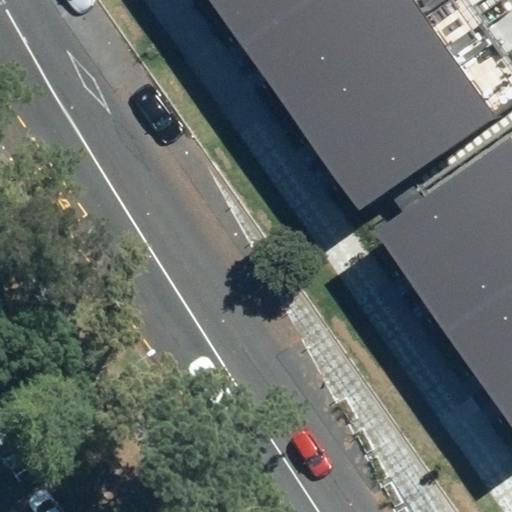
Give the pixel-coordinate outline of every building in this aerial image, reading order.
[(280,0),(301,28),(340,0),(280,0)] [(340,0),(301,28),(338,79),(447,0),(340,0)] [(447,0),(338,79),(375,129),(499,40),(470,0),(447,0)] [(375,129),(412,180),(511,107),(511,57),(499,40),(375,129)] [(511,162),(439,217),(473,262),(511,232),(511,162)] [(511,232),(473,262),(507,307),(511,303),(511,232)]
